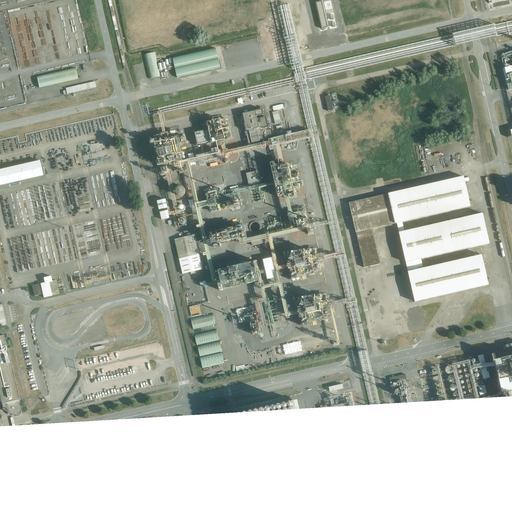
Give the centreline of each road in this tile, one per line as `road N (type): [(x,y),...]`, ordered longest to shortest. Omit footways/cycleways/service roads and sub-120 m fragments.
road 1 (unknown): [(155,234),(196,225),(225,329),(243,329),(264,345),(345,322),(305,149)]
road 2 (unknown): [(317,92),(478,50)]
road 3 (unknown): [(15,282),(133,251),(129,207)]
road 4 (unknown): [(266,101),(129,132)]
road 5 (unknown): [(117,161),(105,133),(0,158)]
road 6 (unknown): [(4,236),(129,207)]
road 7 (unknown): [(0,190),(117,161)]
